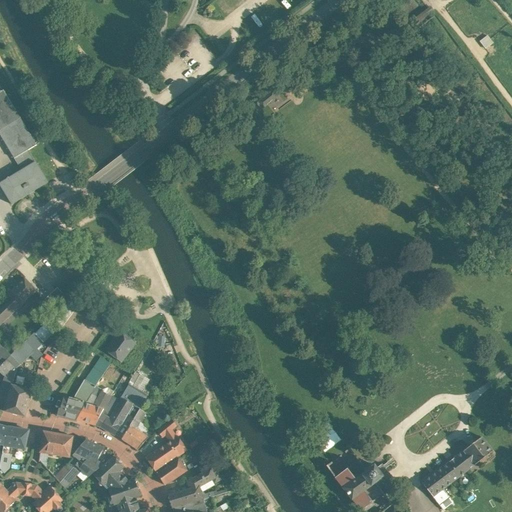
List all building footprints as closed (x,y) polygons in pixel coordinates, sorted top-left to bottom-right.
[(280,85),(251,107),(256,113),(264,107),(268,104),(273,100),(277,97),(285,91),(280,85)] [(37,145),(3,90),(2,91),(0,92),(0,134),(14,159),(29,150),(37,145)] [(29,150),(14,159),(22,171),(36,162),(29,150)] [(22,171),(0,183),(0,185),(12,205),(33,193),(48,183),(36,162),(22,171)] [(37,291),(24,278),(8,294),(10,297),(20,306),(20,307),(37,291)] [(57,287),(45,299),(53,307),(65,296),(57,287)] [(0,324),(20,306),(10,297),(0,306),(0,324)] [(55,331),(58,334),(72,314),(74,312),(76,309),(69,303),(48,323),(55,331)] [(47,323),(35,334),(43,342),(55,331),(48,323),(47,323)] [(118,331),(104,350),(122,362),(136,343),(118,331)] [(11,355),(18,363),(20,365),(43,342),(35,334),(34,333),(11,355)] [(0,366),(11,355),(0,344),(0,366)] [(18,363),(11,355),(0,366),(0,372),(5,377),(10,371),(14,367),(18,363)] [(100,357),(85,380),(96,386),(99,380),(100,380),(110,364),(100,357)] [(10,371),(5,377),(13,379),(15,372),(10,371)] [(136,372),(131,380),(136,384),(140,375),(136,372)] [(140,391),(142,393),(148,385),(150,381),(140,375),(136,384),(131,380),(129,385),(136,389),(138,387),(141,389),(140,391)] [(13,379),(5,377),(0,392),(0,407),(5,409),(11,385),(12,385),(13,379)] [(85,380),(84,379),(75,395),(74,400),(85,403),(96,386),(85,380)] [(12,385),(11,385),(5,409),(4,411),(25,417),(25,416),(32,390),(12,385)] [(135,416),(147,396),(142,393),(140,391),(136,389),(129,385),(119,401),(117,405),(128,414),(129,412),(135,416)] [(152,387),(148,385),(142,393),(147,396),(152,387)] [(102,389),(97,386),(93,391),(91,395),(100,398),(101,391),(102,389)] [(111,396),(101,391),(100,398),(97,408),(103,409),(110,397),(111,396)] [(74,400),(64,397),(61,406),(60,406),(57,415),(76,420),(85,404),(86,404),(85,403),(74,400)] [(102,411),(95,426),(101,427),(106,419),(108,420),(117,405),(119,401),(110,397),(103,409),(102,411)] [(95,405),(93,404),(92,406),(85,404),(76,420),(95,426),(102,411),(103,409),(97,408),(94,407),(95,405)] [(128,414),(117,405),(108,420),(106,419),(101,427),(115,435),(128,414)] [(144,412),(140,409),(130,425),(131,426),(134,428),(137,426),(146,413),(144,412)] [(171,420),(158,430),(157,431),(163,438),(176,426),(171,420)] [(8,427),(0,425),(0,453),(3,454),(3,453),(8,427)] [(134,428),(131,426),(123,436),(122,439),(138,450),(148,438),(146,437),(147,434),(143,432),(141,433),(134,428)] [(28,430),(8,427),(3,453),(10,454),(12,447),(25,449),(28,430)] [(72,437),(44,432),(40,452),(49,454),(69,457),(72,437)] [(177,436),(146,458),(156,472),(157,471),(187,451),(177,436)] [(72,458),(55,478),(60,483),(62,480),(69,473),(80,460),(73,455),(86,440),(72,437),(69,457),(72,458)] [(482,438),(463,452),(474,466),(493,452),(482,438)] [(115,454),(86,440),(73,455),(80,460),(69,473),(73,476),(80,469),(88,477),(93,474),(98,470),(98,469),(103,465),(104,465),(113,456),(115,454)] [(370,472),(352,449),(329,466),(364,511),(385,511),(395,505),(380,485),(391,477),(387,472),(393,467),(390,463),(384,467),(381,463),(370,472)] [(39,460),(47,467),(49,454),(40,452),(39,460)] [(463,452),(449,463),(460,477),(474,466),(463,452)] [(10,454),(3,453),(3,454),(0,467),(9,469),(11,454),(10,454)] [(129,481),(119,472),(124,467),(113,456),(104,465),(103,465),(98,469),(98,470),(93,474),(94,475),(93,475),(104,486),(108,483),(111,486),(109,488),(108,488),(111,496),(109,497),(111,504),(113,503),(114,505),(119,504),(122,511),(120,511),(145,511),(145,510),(140,510),(136,498),(140,496),(135,483),(136,481),(136,479),(134,478),(132,479),(131,481),(129,481)] [(179,458),(157,473),(165,485),(173,480),(187,470),(179,458)] [(219,460),(209,466),(211,469),(211,468),(214,474),(218,472),(225,469),(219,460)] [(449,463),(422,483),(443,511),(453,503),(443,490),(460,477),(449,463)] [(190,489),(168,495),(172,508),(202,500),(203,499),(200,487),(212,480),(214,484),(222,480),(218,472),(214,474),(211,468),(211,469),(187,482),(190,489)] [(73,476),(69,473),(62,480),(66,484),(73,476)] [(26,496),(32,497),(35,501),(44,493),(43,492),(37,485),(28,484),(16,482),(15,483),(13,483),(11,485),(11,487),(7,490),(8,491),(15,499),(19,496),(26,496)] [(32,504),(39,511),(50,511),(54,509),(56,511),(63,505),(61,503),(63,501),(54,491),(55,490),(50,485),(43,492),(44,493),(35,501),(32,504)] [(0,498),(0,511),(7,511),(10,510),(8,508),(16,501),(15,499),(8,491),(0,498)] [(205,511),(202,500),(172,508),(173,511),(205,511)]
